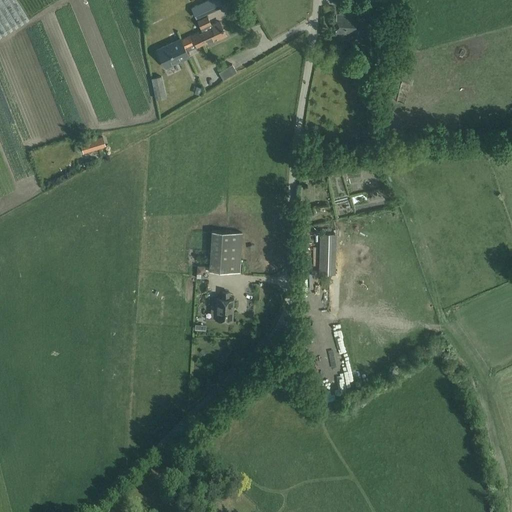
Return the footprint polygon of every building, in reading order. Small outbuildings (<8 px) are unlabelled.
[(0,0),(0,36),(29,18),(17,0),(0,0)] [(378,0),(369,0),(369,12),(390,12),(390,0),(378,0)] [(207,1),(192,8),(196,17),(211,10),(207,1)] [(357,33),(358,34),(359,15),(337,14),(336,33),(348,34),(348,38),(355,39),(355,35),(357,35),(357,33)] [(198,32),(182,40),(187,51),(216,37),(217,40),(226,36),(219,22),(211,25),(207,17),(198,22),(203,32),(199,34),(198,32)] [(166,67),(175,62),(189,56),(181,39),(158,49),(159,52),(157,53),(160,60),(162,59),(166,67)] [(377,63),(367,63),(366,77),(376,77),(377,63)] [(219,72),(223,80),(237,72),(232,64),(219,72)] [(166,98),(161,77),(152,79),(157,100),(166,98)] [(108,154),(104,137),(80,143),(83,154),(97,150),(99,157),(108,154)] [(241,232),(211,230),(209,270),(239,272),(241,232)] [(320,233),(319,273),(329,274),(330,234),(320,233)] [(197,265),(197,273),(201,274),(205,270),(205,266),(197,265)] [(221,298),(216,298),(215,319),(232,320),(233,299),(228,298),(228,292),(222,291),(221,298)] [(308,338),(314,337),(311,324),(305,325),(308,338)] [(320,372),(322,401),(335,400),(333,371),(320,372)]
